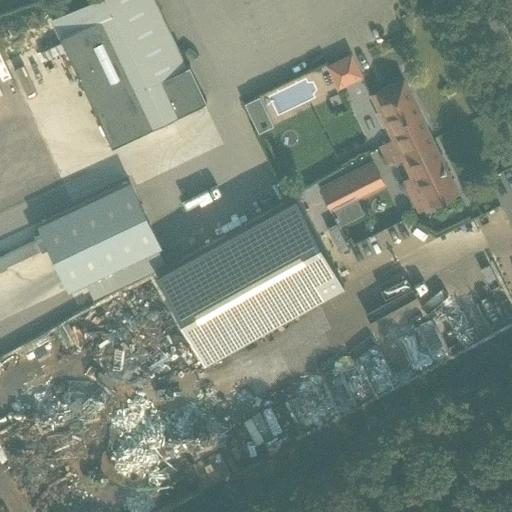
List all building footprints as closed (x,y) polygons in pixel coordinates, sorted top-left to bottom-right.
[(89,0),(52,18),(112,144),(203,101),(154,0),(89,0)] [(230,0),(240,28),(272,16),(266,0),(230,0)] [(297,23),(309,16),(302,3),(291,10),(291,8),(256,29),(267,48),(300,29),(297,23)] [(339,87),(362,76),(351,54),(328,65),(339,87)] [(404,79),(371,94),(379,111),(376,116),(380,125),(386,125),(393,139),(379,145),(387,162),(433,141),(404,79)] [(404,180),(418,209),(430,204),(431,205),(458,192),(433,141),(387,162),(389,165),(402,159),(411,176),(404,180)] [(372,161),(320,187),(332,211),(384,185),(383,183),(373,162),(372,161)] [(160,246),(129,180),(39,223),(70,289),(160,246)] [(294,195),(155,272),(204,360),(343,284),(294,195)] [(217,445),(152,471),(163,498),(228,472),(217,445)]
